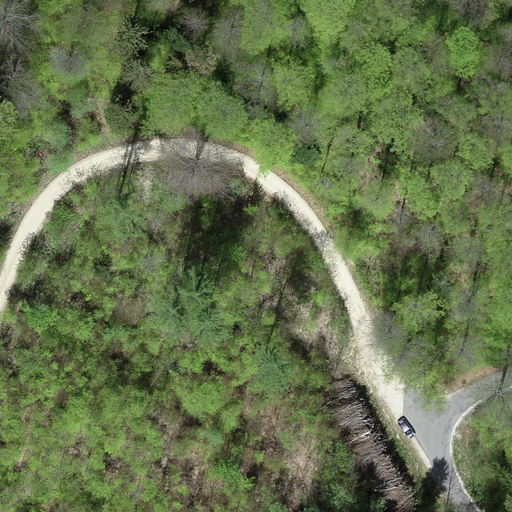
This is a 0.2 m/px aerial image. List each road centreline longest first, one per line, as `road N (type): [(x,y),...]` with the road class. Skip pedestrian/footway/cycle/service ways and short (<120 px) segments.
road 1 (track): [(430,430),(397,383),(338,262),(290,200),(228,158),(183,146),(130,150),(76,173),(30,221),(0,287)]
road 2 (unclassified): [(511,376),(466,398),(430,430),(468,511)]
